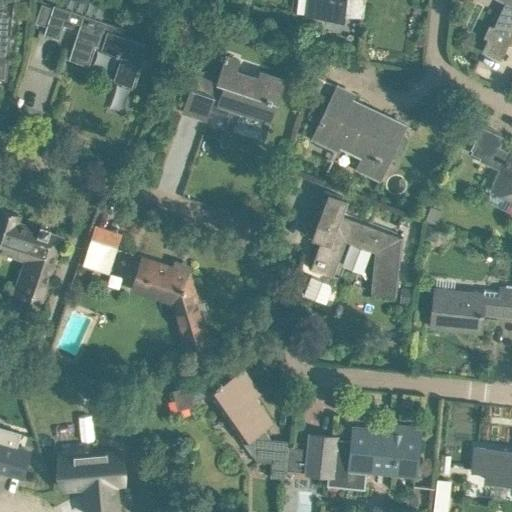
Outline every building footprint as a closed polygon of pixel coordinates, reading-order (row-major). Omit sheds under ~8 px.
[(8,59),(12,0),(0,0),(0,78),(6,79),(8,59)] [(360,16),(362,0),(309,0),(308,15),(344,19),(345,14),(360,16)] [(511,0),(505,0),(493,26),(489,24),(483,37),(487,39),(482,50),(501,59),(509,44),(511,44),(511,0)] [(141,66),(148,44),(108,31),(110,24),(54,5),(51,14),(45,33),(58,38),(63,24),(72,27),(76,22),(80,24),(69,59),(89,65),(95,46),(122,55),(114,78),(134,85),(141,66)] [(273,118),(285,80),(260,72),(258,77),(237,70),(240,60),(225,55),(218,76),(197,69),(191,87),(190,87),(182,110),(207,119),(213,102),(247,113),(248,110),(273,118)] [(318,72),(315,78),(326,83),(328,79),(323,77),(323,75),(318,72)] [(399,137),(405,124),(381,113),(379,118),(365,111),(365,109),(350,102),(354,94),(338,86),(311,140),(336,152),(341,142),(365,153),(362,158),(361,161),(361,165),(361,168),(363,171),(365,173),(367,175),(370,176),(374,177),(377,176),(380,175),(383,173),(384,170),(388,162),(388,161),(388,159),(388,158),(388,157),(387,155),(385,154),(395,134),(399,137)] [(511,151),(510,152),(499,146),(504,137),(481,126),(471,149),(482,155),(479,161),(501,172),(492,192),(511,201),(511,151)] [(396,295),(403,235),(343,212),(348,199),(324,190),(310,228),(317,230),(314,238),(319,239),(311,259),(323,264),(324,261),(335,265),(345,240),(376,250),(371,292),(396,295)] [(0,207),(0,249),(32,260),(23,286),(16,284),(8,309),(35,318),(56,256),(62,237),(49,233),(51,227),(41,224),(39,229),(17,222),(20,214),(0,207)] [(428,209),(424,221),(436,226),(441,214),(428,209)] [(81,264),(110,273),(123,232),(94,223),(81,264)] [(427,227),(424,241),(438,244),(441,230),(427,227)] [(210,338),(190,272),(143,256),(137,275),(132,291),(171,305),(183,346),(210,338)] [(75,277),(72,288),(83,291),(85,284),(81,279),(75,277)] [(483,312),(511,315),(511,288),(497,287),(497,292),(484,291),(484,294),(435,289),(431,325),(481,330),(483,312)] [(400,288),(399,302),(411,303),(412,289),(400,288)] [(3,354),(0,363),(0,370),(8,372),(12,357),(3,354)] [(263,428),(267,415),(252,391),(253,381),(243,367),(227,379),(221,383),(219,382),(217,382),(214,378),(172,390),(178,409),(197,403),(196,397),(202,395),(208,391),(243,440),(251,434),(258,444),(250,450),(258,459),(272,461),(270,475),(285,477),(286,469),(288,446),(289,440),(270,438),(263,428)] [(350,465),(416,472),(420,427),(400,425),(399,431),(353,427),(352,440),(336,438),(336,436),(310,434),(309,448),(288,446),(286,469),(333,473),(332,480),(349,482),(350,465)] [(0,469),(9,472),(23,476),(30,452),(16,447),(21,432),(0,426),(0,469)] [(511,452),(476,449),(474,470),(489,471),(488,480),(511,482),(511,452)] [(60,456),(62,488),(84,486),(86,485),(87,495),(85,496),(86,511),(102,511),(118,511),(116,483),(124,482),(121,450),(60,456)] [(442,455),(441,471),(451,472),(452,455),(442,455)] [(452,478),(438,476),(437,492),(450,493),(452,478)] [(409,494),(408,504),(419,506),(420,495),(409,494)]
